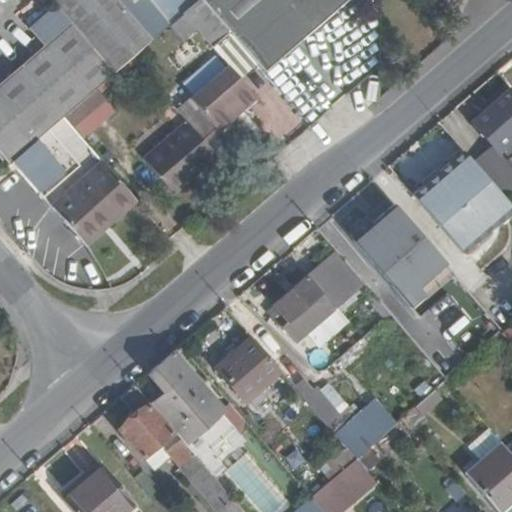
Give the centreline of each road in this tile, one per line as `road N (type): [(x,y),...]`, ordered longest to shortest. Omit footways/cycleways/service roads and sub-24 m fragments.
road 1 (tertiary): [(94,377),(377,137)]
road 2 (tertiary): [(511,20),(377,137)]
road 3 (unclassified): [(0,268),(94,377)]
road 4 (tertiary): [(0,458),(94,377)]
